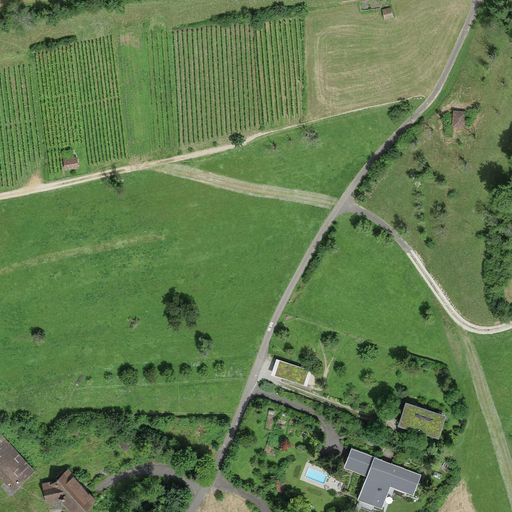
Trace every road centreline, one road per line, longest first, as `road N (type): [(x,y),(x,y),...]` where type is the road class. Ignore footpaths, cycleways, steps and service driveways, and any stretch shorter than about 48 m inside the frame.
road 1 (track): [(511,322),(476,329),(462,323),(393,234),(341,203),(283,302)]
road 2 (track): [(267,131),(0,196)]
road 3 (track): [(341,203),(433,93),(479,0)]
road 4 (residential): [(189,511),(283,302)]
